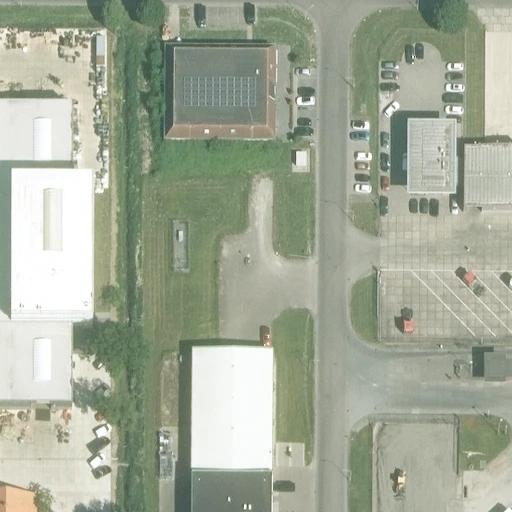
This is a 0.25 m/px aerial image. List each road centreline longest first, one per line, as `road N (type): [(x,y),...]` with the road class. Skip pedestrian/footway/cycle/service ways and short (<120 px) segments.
road 1 (unclassified): [(330,511),(333,0)]
road 2 (unknown): [(407,242),(413,61)]
road 3 (unknown): [(508,0),(502,124)]
